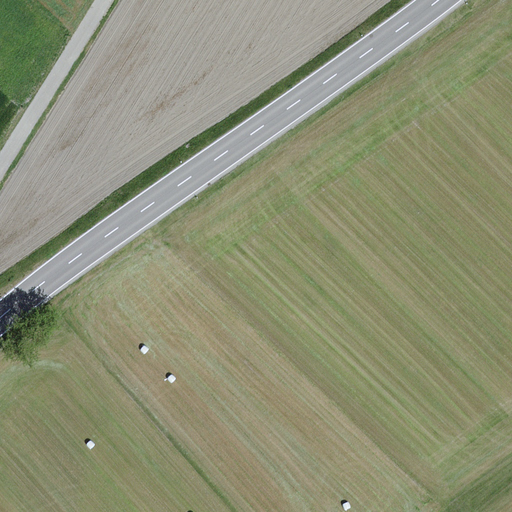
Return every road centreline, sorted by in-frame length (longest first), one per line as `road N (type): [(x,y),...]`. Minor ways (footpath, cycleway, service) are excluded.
road 1 (primary): [(0,320),(104,236),(438,0)]
road 2 (track): [(0,169),(104,0)]
